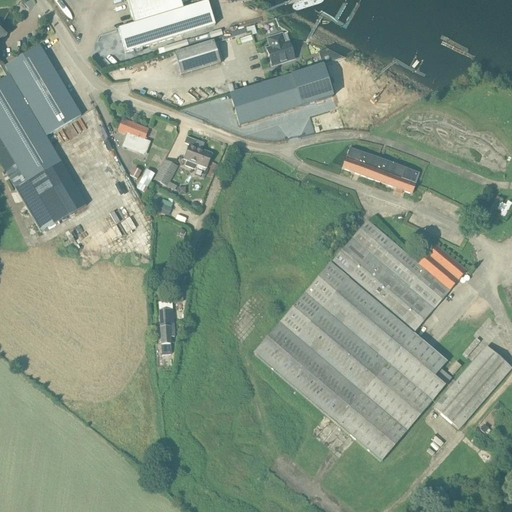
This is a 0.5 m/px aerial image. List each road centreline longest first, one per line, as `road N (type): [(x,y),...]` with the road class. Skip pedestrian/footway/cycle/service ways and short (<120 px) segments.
road 1 (unknown): [(244,142),(447,225),(481,252),(487,285)]
road 2 (unclassified): [(244,142),(105,88),(41,0)]
road 3 (unknown): [(511,374),(387,511)]
